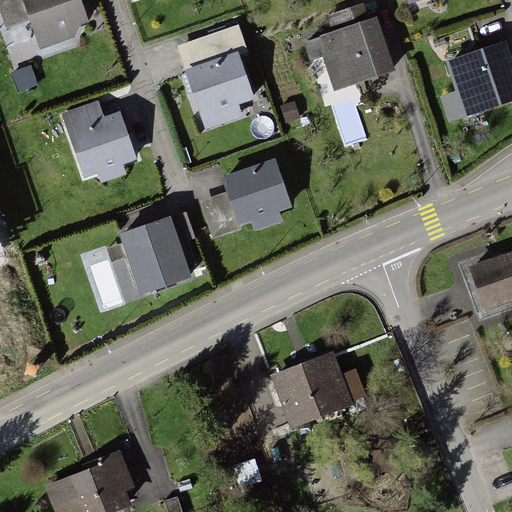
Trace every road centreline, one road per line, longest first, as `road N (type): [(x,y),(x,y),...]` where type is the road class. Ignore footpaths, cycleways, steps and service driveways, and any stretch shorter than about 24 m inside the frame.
road 1 (primary): [(375,244),(0,430)]
road 2 (residential): [(481,511),(375,244)]
road 3 (primary): [(511,187),(375,244)]
